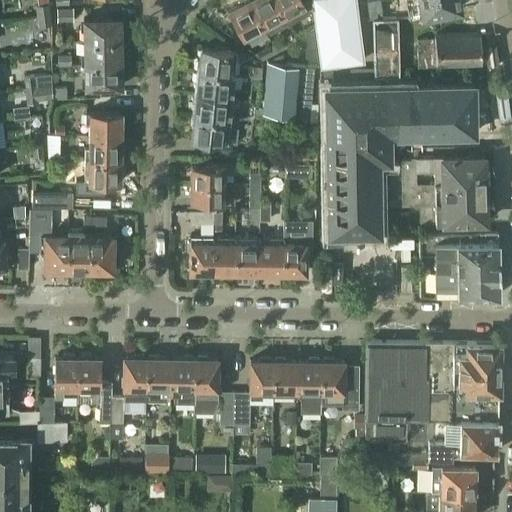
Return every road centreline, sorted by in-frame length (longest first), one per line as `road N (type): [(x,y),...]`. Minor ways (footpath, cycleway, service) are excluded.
road 1 (residential): [(154,313),(511,316)]
road 2 (residential): [(154,313),(156,0)]
road 3 (residential): [(0,312),(154,313)]
